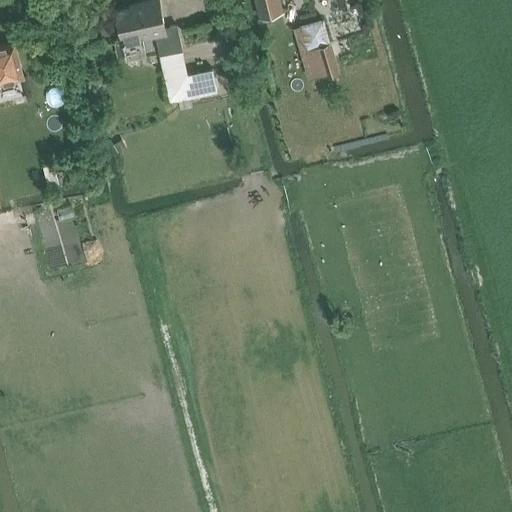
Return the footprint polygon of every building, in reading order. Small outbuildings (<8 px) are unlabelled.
[(183,49),(178,26),(167,29),(160,0),(146,0),(133,3),(134,7),(117,10),(124,42),(158,34),(162,54),(183,49)] [(255,0),(260,16),(283,10),(280,0),(255,0)] [(318,46),(332,42),(325,18),(302,24),(308,48),(318,45),(318,46)] [(302,24),(293,27),(309,80),(326,74),(318,46),(318,45),(308,48),(302,24)] [(0,82),(24,76),(16,42),(0,46),(0,82)] [(327,77),(341,72),(332,42),(318,46),(326,74),(327,77)] [(218,92),(213,68),(188,73),(183,49),(162,54),(160,54),(170,101),(179,99),(191,97),(218,92)] [(191,97),(179,99),(181,109),(193,106),(191,97)] [(362,110),(365,133),(383,131),(380,108),(362,110)] [(127,147),(123,140),(116,144),(119,151),(127,147)] [(44,167),(47,181),(58,178),(54,164),(44,167)] [(111,212),(140,206),(139,197),(109,202),(111,212)]
